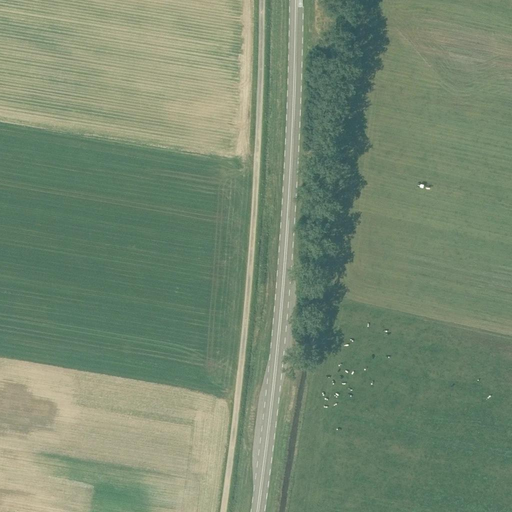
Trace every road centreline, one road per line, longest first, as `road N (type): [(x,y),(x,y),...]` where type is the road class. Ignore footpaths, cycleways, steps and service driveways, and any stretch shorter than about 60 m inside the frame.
road 1 (unclassified): [(222,511),(254,214),(261,0)]
road 2 (primary): [(256,511),(281,294),(295,0)]
